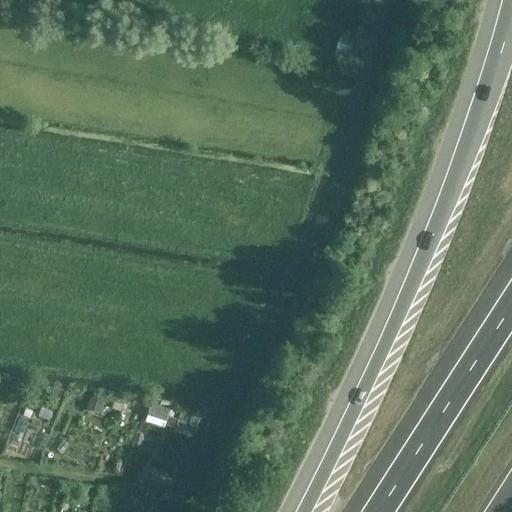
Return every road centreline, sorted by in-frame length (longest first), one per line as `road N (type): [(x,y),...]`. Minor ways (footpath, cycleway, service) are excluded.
road 1 (motorway): [(511,24),(456,183),(308,511)]
road 2 (motorway): [(511,310),(380,511)]
road 3 (track): [(137,486),(71,464),(0,456)]
